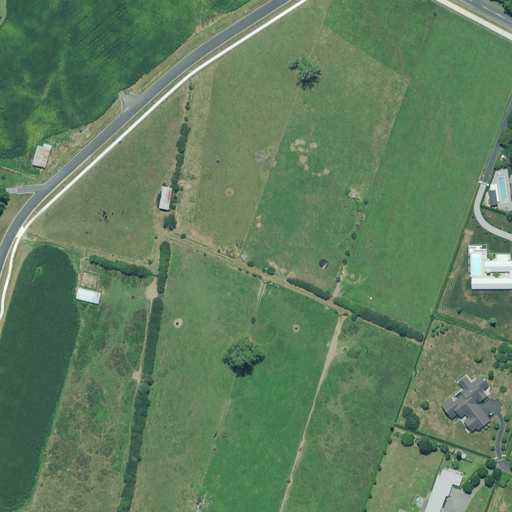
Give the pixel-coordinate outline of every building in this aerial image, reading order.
[(60,122),(35,115),(32,125),(57,132),(57,134),(64,136),(65,129),(58,127),(60,122)] [(53,147),(45,145),(44,148),(39,147),(34,165),(47,169),(53,147)] [(170,188),(164,187),(161,209),(170,210),(173,189),(170,188)] [(102,294),(80,289),(77,299),(99,305),(102,294)] [(490,387),(482,376),(472,384),(467,377),(459,383),(464,391),(461,393),(463,396),(455,402),(452,399),(443,406),(453,420),(459,415),(462,419),(467,415),(469,418),(465,421),(473,432),(477,429),(479,431),(491,422),(478,405),(489,397),(484,392),(490,387)] [(441,511),(447,496),(450,497),(456,481),(453,480),(440,475),(427,511),(404,511),(400,510),(399,511),(441,511)]
